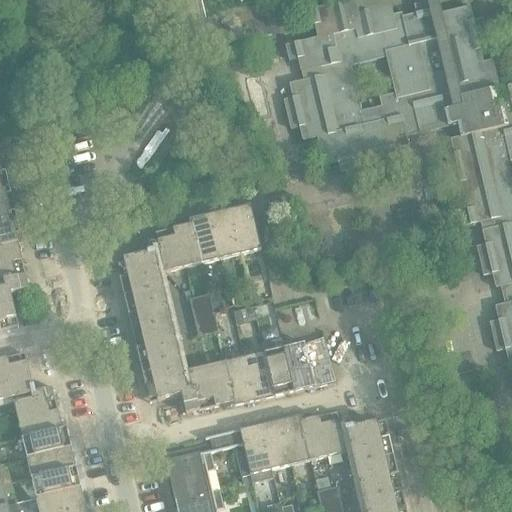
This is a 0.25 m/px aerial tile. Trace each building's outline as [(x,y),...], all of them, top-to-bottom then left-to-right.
[(285,48),(289,63),(298,61),(302,75),(306,74),(308,82),(303,83),(290,86),(293,100),(284,102),(291,132),(300,129),(303,143),(304,143),(317,140),(324,168),(338,165),(340,174),(349,172),(355,170),(353,161),(366,158),(368,167),(372,166),(385,163),(395,161),(397,160),(395,151),(409,148),(407,138),(406,134),(418,131),(420,135),(457,126),(460,139),(451,141),(454,155),(445,158),(452,187),(461,185),(467,211),(458,214),(462,229),(471,227),(480,225),(485,224),(487,232),(482,233),(485,247),(476,249),(483,278),(492,276),(496,290),(505,288),(508,296),(503,297),(505,306),(500,307),(495,308),(498,322),(489,325),(496,354),(505,352),(509,366),(511,364),(511,87),(507,88),(511,102),(497,106),(494,93),(499,92),(493,63),(483,65),(480,52),(489,50),(486,35),(483,20),(473,23),(470,9),(442,15),(438,0),(426,0),(428,4),(414,7),(416,17),(403,20),(402,15),(393,17),(388,0),(361,0),(302,14),(306,29),(315,27),(318,40),(296,45),(285,48)] [(244,43),(228,46),(232,61),(247,58),(244,43)] [(0,169),(0,185),(8,184),(6,172),(1,174),(0,169)] [(8,184),(0,185),(0,206),(8,205),(6,196),(11,195),(8,184)] [(8,205),(0,206),(0,227),(18,224),(15,212),(10,213),(8,205)] [(251,208),(230,213),(241,257),(261,253),(251,208)] [(230,213),(210,217),(221,262),(241,257),(230,213)] [(210,217),(189,222),(191,227),(201,267),(221,262),(210,217)] [(0,227),(0,249),(18,245),(16,236),(20,235),(18,224),(0,227)] [(422,228),(426,245),(419,246),(422,257),(429,255),(429,252),(437,250),(431,226),(422,228)] [(191,227),(156,235),(165,275),(201,267),(191,227)] [(0,286),(8,285),(9,290),(0,291),(0,324),(17,321),(11,297),(29,293),(27,280),(18,245),(0,249),(0,286)] [(148,255),(148,256),(124,262),(157,404),(182,398),(186,417),(216,410),(206,369),(188,374),(193,395),(189,396),(155,254),(148,255)] [(219,296),(208,298),(211,311),(222,309),(219,296)] [(190,303),(195,320),(213,316),(211,311),(208,298),(190,303)] [(245,311),(233,314),(236,327),(248,324),(245,311)] [(213,316),(195,320),(199,338),(217,333),(213,316)] [(262,346),(264,356),(275,401),(295,396),(294,391),(293,391),(284,351),(281,341),(262,346)] [(324,341),(284,351),(293,391),(294,391),(295,396),(335,386),(324,341)] [(0,362),(0,408),(14,405),(22,441),(62,432),(62,430),(52,390),(35,394),(34,388),(33,388),(25,356),(0,362)] [(264,356),(244,360),(255,405),(275,401),(264,356)] [(224,365),(234,405),(233,406),(234,410),(255,405),(244,360),(224,365)] [(224,365),(206,369),(216,410),(233,406),(234,405),(224,365)] [(337,415),(302,423),(301,424),(311,464),(346,455),(337,415)] [(301,424),(302,423),(301,419),(280,424),(291,468),(311,464),(301,424)] [(280,424),(260,429),(271,473),(291,468),(280,424)] [(397,511),(377,425),(353,431),(353,430),(346,431),(364,511),(397,511)] [(62,432),(22,441),(27,461),(72,450),(67,429),(62,430),(62,432)] [(260,429),(240,434),(243,449),(245,454),(250,478),(271,473),(260,429)] [(240,434),(210,441),(213,456),(243,449),(240,434)] [(72,450),(27,461),(32,481),(76,470),(72,450)] [(245,454),(236,457),(241,480),(250,478),(245,454)] [(210,455),(166,465),(175,504),(213,495),(208,474),(215,473),(210,455)] [(76,470),(32,481),(36,501),(81,490),(76,470)] [(7,475),(1,477),(1,478),(3,488),(10,486),(7,475)] [(10,486),(3,488),(6,497),(13,495),(11,486),(10,486)] [(81,490),(36,501),(38,511),(76,511),(86,510),(81,490)] [(318,496),(321,511),(326,511),(340,509),(336,491),(318,496)] [(213,495),(175,504),(177,511),(220,511),(224,511),(219,493),(213,495)]
